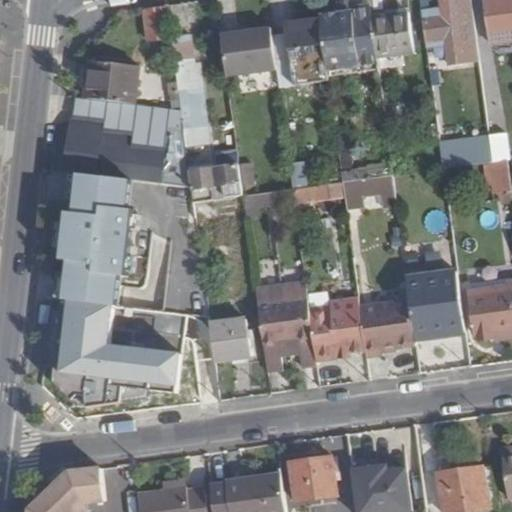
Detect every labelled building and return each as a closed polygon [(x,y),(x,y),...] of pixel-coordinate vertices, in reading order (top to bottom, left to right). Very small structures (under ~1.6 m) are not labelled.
[(469,0),(451,0),(441,2),(441,10),(426,13),(427,19),(424,19),(427,47),(430,47),(431,50),(447,48),(450,63),(478,59),(469,0)] [(511,0),(485,0),(491,45),(511,41),(511,0)] [(145,10),(149,40),(159,39),(171,38),(167,7),(145,10)] [(341,17),(320,21),(328,73),(378,66),(378,60),(372,17),(371,8),(353,10),(340,12),(341,17)] [(409,13),(372,17),(378,60),(414,55),(409,13)] [(287,35),(273,37),(277,70),(280,88),(329,82),(328,73),(320,21),(292,24),(287,35)] [(239,32),(222,34),(228,77),(277,70),(273,37),(271,30),(246,34),(240,35),(239,32)] [(189,36),(171,38),(175,68),(193,65),(189,36)] [(171,38),(159,39),(161,55),(173,54),(171,38)] [(141,67),(89,63),(85,100),(180,111),(179,98),(170,97),(168,96),(168,100),(138,96),(141,67)] [(179,98),(177,83),(168,84),(170,97),(179,98)] [(489,133),(485,107),(473,109),(478,135),(489,133)] [(113,129),(141,129),(142,112),(113,111),(113,129)] [(164,115),(146,116),(147,134),(165,133),(164,115)] [(104,123),(71,120),(65,174),(79,175),(83,175),(130,180),(191,186),(189,171),(187,154),(133,148),(116,146),(116,138),(102,137),(102,133),(104,123)] [(135,136),(102,133),(102,137),(116,138),(116,146),(133,148),(135,136)] [(507,134),(489,136),(490,140),(493,163),(509,161),(511,160),(507,134)] [(490,140),(441,147),(444,170),(488,164),(493,163),(490,140)] [(343,183),(393,176),(391,164),(369,167),(369,169),(352,171),(349,149),(339,151),(343,183)] [(237,151),(215,153),(217,168),(239,165),(237,151)] [(493,163),(488,164),(493,195),(511,192),(511,184),(509,161),(493,163)] [(289,164),(293,190),(307,188),(304,162),(289,164)] [(252,164),(239,165),(242,185),(254,183),(252,164)] [(217,168),(189,171),(191,186),(194,203),(234,198),(243,197),(242,185),(239,165),(217,168)] [(130,180),(83,175),(79,175),(64,300),(69,302),(116,307),(130,180)] [(397,208),(393,176),(343,183),(345,198),(347,211),(366,209),(365,198),(384,196),(386,209),(397,208)] [(307,188),(293,190),(295,205),(345,198),(343,183),(307,188)] [(293,190),(243,197),(245,211),(295,205),(293,190)] [(226,245),(238,244),(234,198),(194,203),(196,219),(207,218),(211,258),(227,257),(226,245)] [(407,279),(410,302),(415,335),(447,331),(447,336),(465,334),(457,272),(407,279)] [(256,289),(258,309),(267,372),(282,369),(280,355),(299,353),(301,367),(317,365),(316,363),(309,312),(308,302),(306,282),(256,289)] [(511,330),(511,292),(471,298),(477,335),(511,330)] [(331,309),(309,312),(316,363),(339,361),(339,356),(366,352),(361,308),(360,300),(330,305),(331,309)] [(410,302),(361,308),(366,352),(368,358),(382,356),(382,352),(416,347),(415,335),(410,302)] [(210,318),(193,316),(204,404),(221,401),(216,364),(211,323),(210,318)] [(164,385),(171,326),(109,319),(104,358),(141,363),(139,382),(164,385)] [(246,319),(211,323),(216,364),(251,359),(246,319)] [(511,453),(503,455),(509,500),(511,499),(511,453)] [(339,499),(333,459),(291,465),(296,505),(339,499)] [(347,466),(347,511),(408,511),(407,464),(347,466)] [(489,511),(483,469),(439,475),(445,511),(489,511)] [(101,470),(72,474),(30,511),(89,511),(85,507),(105,505),(101,470)] [(186,480),(163,482),(165,491),(187,488),(186,480)] [(212,485),(215,511),(286,511),(282,481),(249,485),(249,480),(212,485)] [(165,491),(139,494),(141,511),(206,511),(204,489),(187,490),(187,488),(165,491)]
